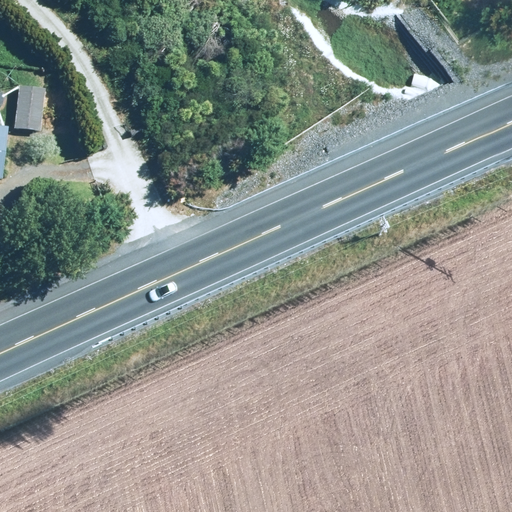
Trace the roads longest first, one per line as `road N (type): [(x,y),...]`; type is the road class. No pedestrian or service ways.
road 1 (secondary): [(511,123),(0,351)]
road 2 (track): [(177,272),(88,74),(11,0)]
